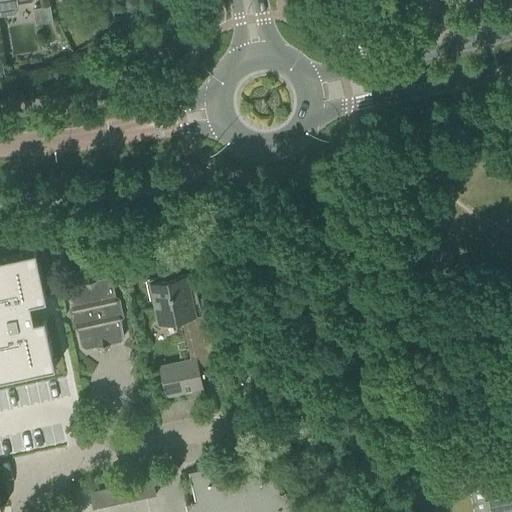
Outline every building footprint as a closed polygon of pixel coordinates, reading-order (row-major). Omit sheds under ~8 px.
[(33,0),(32,0),(0,0),(0,15),(16,13),(21,7),(20,2),(33,0)] [(139,3),(137,0),(125,0),(123,4),(126,11),(130,15),(139,3)] [(38,7),(42,21),(56,16),(52,3),(38,7)] [(0,365),(4,365),(6,375),(39,368),(39,370),(41,370),(39,358),(53,355),(45,317),(24,321),(21,305),(47,299),(38,261),(24,264),(22,253),(19,253),(20,255),(0,258),(0,365)] [(204,391),(200,372),(193,342),(201,340),(187,274),(166,279),(165,276),(146,280),(150,300),(153,299),(158,324),(182,319),(190,358),(159,365),(165,396),(191,390),(191,394),(204,391)] [(72,284),(68,289),(72,305),(76,307),(73,312),(76,322),(80,325),(77,329),(81,345),(86,348),(96,346),(98,342),(106,340),(111,343),(121,341),(124,336),(121,320),(116,317),(119,313),(117,302),(112,300),(115,296),(112,279),(107,276),(97,278),(94,283),(86,285),(82,282),(72,284)] [(511,511),(511,462),(461,473),(464,487),(485,483),(488,497),(485,498),(487,509),(476,511),(511,511)] [(293,511),(289,491),(279,493),(273,463),(241,470),(242,476),(225,480),(221,464),(190,470),(196,500),(186,502),(188,511),(293,511)] [(455,474),(440,477),(443,491),(458,488),(455,474)] [(93,508),(155,495),(152,478),(89,492),(93,508)]
